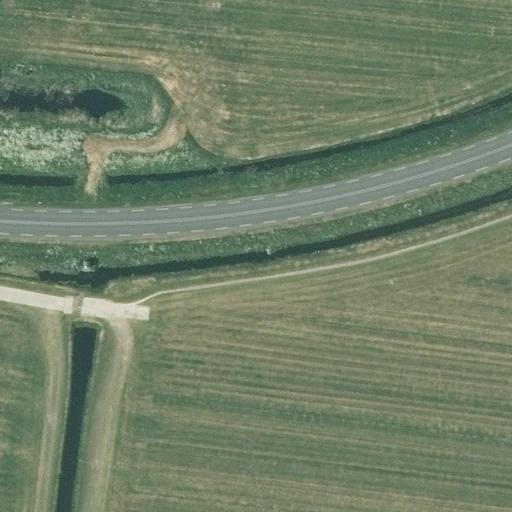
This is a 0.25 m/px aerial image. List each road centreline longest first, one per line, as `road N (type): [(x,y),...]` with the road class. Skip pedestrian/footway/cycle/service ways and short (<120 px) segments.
road 1 (primary): [(511,149),(377,192),(263,214),(141,225),(0,223)]
road 2 (track): [(0,298),(147,314)]
